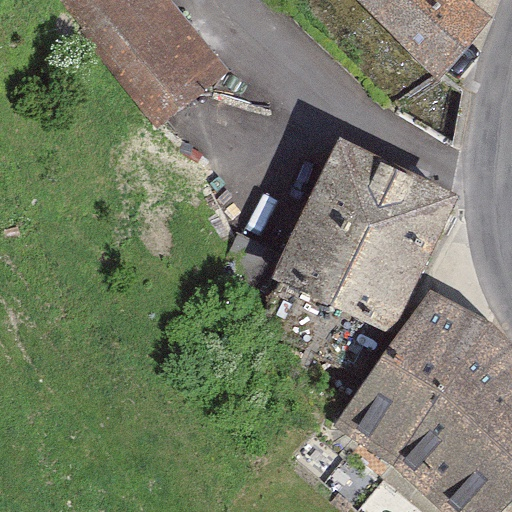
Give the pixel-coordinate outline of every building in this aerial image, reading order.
[(225,75),(166,0),(82,0),(68,11),(158,127),(225,75)] [(488,21),(460,0),(360,0),(440,83),(488,21)] [(340,147),(279,275),(389,334),(456,204),(340,147)] [(395,465),(491,330),(432,300),(341,420),(395,465)] [(511,350),(491,330),(395,465),(446,511),(501,511),(511,502),(511,350)]
